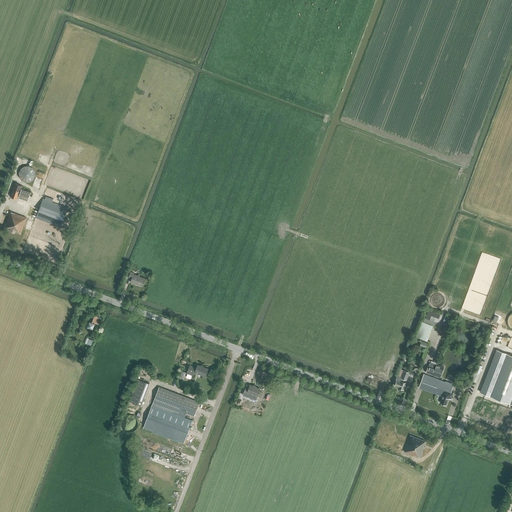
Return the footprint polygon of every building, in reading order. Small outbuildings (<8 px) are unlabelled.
[(77,98),(47,86),(22,152),(52,164),(77,98)] [(35,173),(35,172),(35,171),(34,170),(33,168),(32,167),(31,166),(30,165),(29,165),(27,165),(26,165),(24,166),(23,166),(22,167),(21,168),(21,170),(20,171),(20,172),(20,174),(21,175),(21,176),(22,177),(23,178),(24,179),(26,180),(27,180),(28,180),(30,179),(31,179),(32,178),(33,177),(34,175),(35,174),(35,173)] [(30,192),(21,189),(22,186),(15,183),(10,196),(18,199),(18,197),(27,201),(30,192)] [(43,199),(39,210),(31,207),(27,215),(34,218),(34,217),(61,227),(68,209),(43,199)] [(5,228),(20,234),(27,218),(11,212),(5,228)] [(143,286),(146,279),(134,274),(134,273),(131,272),(129,277),(132,278),(131,282),(143,286)] [(431,306),(433,308),(436,309),(439,309),(442,308),(444,306),(446,303),(447,300),(446,297),(445,295),(444,292),(441,291),(439,290),(436,290),(433,291),(430,293),(429,295),(428,298),(428,301),(429,304),(431,306)] [(92,314),(90,321),(88,320),(86,326),(91,328),(93,322),(99,324),(101,318),(98,317),(98,316),(92,314)] [(500,342),(509,344),(511,338),(500,336),(498,340),(501,341),(500,342)] [(511,354),(496,348),(482,386),(483,387),(481,391),(511,403),(511,354)] [(441,378),(445,367),(430,362),(426,373),(441,378)] [(477,381),(482,365),(477,364),(473,380),(477,381)] [(188,373),(187,376),(191,378),(192,375),(194,376),(195,372),(205,376),(208,369),(198,365),(197,368),(190,366),(187,373),(188,373)] [(398,388),(404,390),(407,383),(406,382),(407,380),(410,372),(404,370),(401,378),(402,378),(401,381),(397,380),(394,386),(398,387),(398,388)] [(445,382),(424,374),(419,387),(443,396),(440,403),(446,405),(449,398),(451,399),(454,391),(452,390),(453,386),(454,384),(446,381),(445,382)] [(138,379),(129,402),(131,402),(139,405),(141,406),(150,383),(138,379)] [(250,385),(249,388),(246,387),(244,393),(247,394),(247,392),(258,396),(260,389),(250,385)] [(184,443),(193,420),(172,412),(173,408),(194,416),(200,402),(171,391),(159,386),(152,404),(143,427),(184,443)] [(139,408),(140,406),(129,402),(127,402),(126,404),(125,406),(125,409),(126,412),(128,413),(130,414),(132,414),(135,414),(136,413),(138,411),(139,408)] [(138,424),(138,422),(137,421),(136,419),(135,418),(134,417),(132,416),(131,415),(129,415),(127,415),(126,416),(124,416),(123,417),(122,419),(121,420),(120,422),(120,424),(120,426),(121,427),(122,429),(123,430),(124,431),(125,432),(127,432),(128,433),(130,433),(132,432),(133,432),(135,430),(136,429),(137,428),(137,426),(138,424)] [(426,441),(411,435),(405,452),(415,456),(415,455),(420,457),(426,441)]
